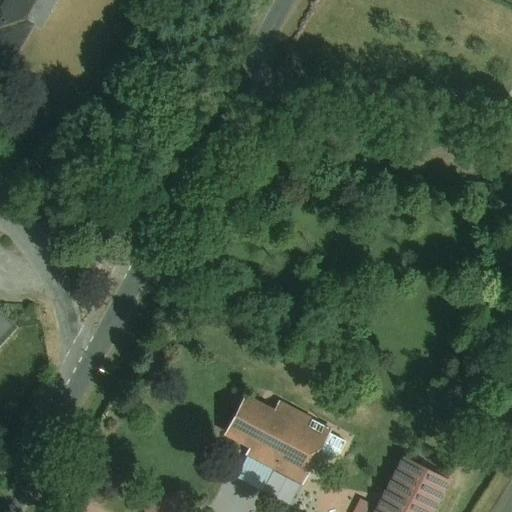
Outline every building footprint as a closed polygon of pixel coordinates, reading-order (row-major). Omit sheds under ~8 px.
[(0,0),(0,52),(18,22),(31,0),(0,0)] [(36,32),(18,22),(0,52),(0,57),(16,67),(36,32)] [(0,338),(19,318),(0,301),(0,338)] [(277,473),(302,486),(334,427),(255,385),(224,444),(249,457),(277,473)] [(371,511),(434,511),(452,479),(403,453),(371,511)] [(256,511),(277,473),(249,457),(225,502),(244,511),(256,511)] [(185,511),(180,492),(143,502),(145,511),(185,511)]
